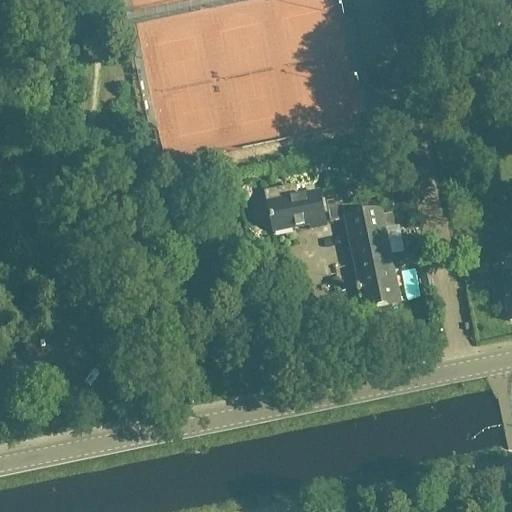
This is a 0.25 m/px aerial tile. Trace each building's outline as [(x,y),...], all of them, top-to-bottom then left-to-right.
[(384,0),(350,0),(355,20),(361,19),(374,83),(376,86),(378,87),(379,88),(382,88),(402,84),(389,21),(384,0)] [(325,225),(321,207),(319,194),(296,199),(294,189),(265,195),(273,235),(309,228),(310,232),(325,229),(325,225)] [(326,206),(329,224),(344,221),(340,204),(326,206)] [(381,212),(380,212),(344,220),(363,313),(400,305),(381,212)] [(511,281),(500,284),(509,324),(511,323),(511,281)]
